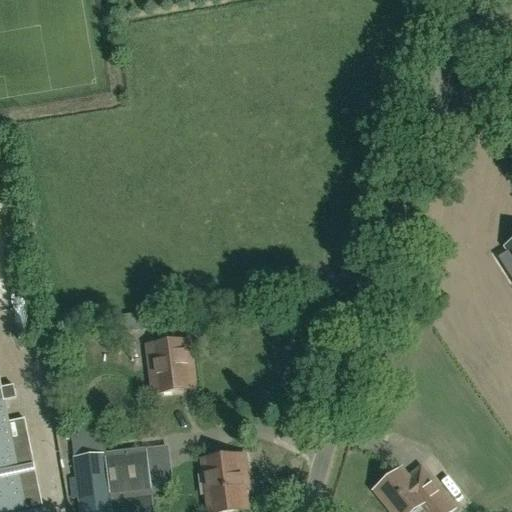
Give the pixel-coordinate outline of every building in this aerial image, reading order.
[(420,269),(416,283),(425,285),(429,272),(420,269)] [(188,341),(148,346),(154,394),(194,389),(188,341)] [(0,511),(45,511),(46,511),(45,511),(26,420),(10,423),(5,402),(18,400),(15,387),(3,389),(0,374),(0,511)] [(72,447),(74,459),(76,479),(70,480),(72,500),(78,499),(79,511),(152,511),(145,451),(108,455),(107,443),(72,447)] [(203,461),(209,511),(233,511),(246,511),(242,479),(246,479),(244,456),(203,461)] [(400,471),(375,491),(391,511),(413,511),(419,508),(422,511),(450,511),(452,511),(436,489),(418,468),(406,478),(400,471)]
